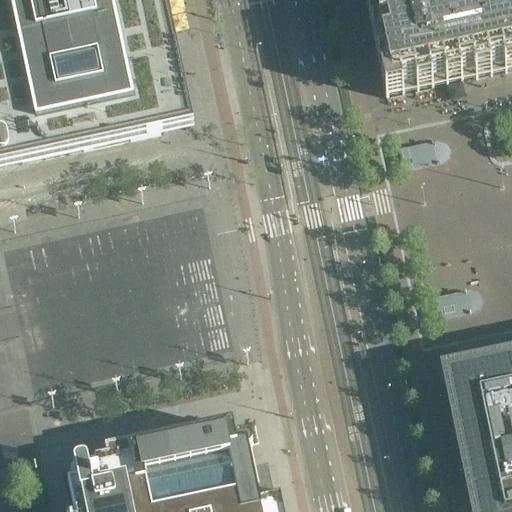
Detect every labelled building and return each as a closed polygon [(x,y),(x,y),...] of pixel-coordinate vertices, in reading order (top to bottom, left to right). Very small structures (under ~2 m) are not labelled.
[(174,39),(165,0),(0,0),(0,173),(7,172),(33,167),(32,164),(163,136),(190,131),(174,57),(174,54),(173,54),(170,40),(174,39)] [(166,0),(175,34),(194,30),(186,0),(166,0)] [(511,0),(365,0),(389,108),(511,81),(511,0)] [(437,146),(436,146),(401,154),(406,177),(441,170),(442,170),(443,170),(444,169),(445,169),(445,168),(446,168),(447,167),(448,167),(448,166),(449,166),(449,165),(450,164),(450,163),(450,162),(451,162),(451,161),(451,160),(451,159),(451,158),(451,157),(451,156),(451,155),(450,154),(450,153),(450,152),(449,152),(449,151),(448,150),(448,149),(447,149),(446,148),(445,147),(444,147),(443,147),(442,146),(441,146),(440,146),(439,146),(438,146),(437,146)] [(466,295),(430,302),(435,327),(471,320),(476,319),(479,316),(481,312),(483,307),(482,303),(481,300),(479,298),(477,296),(474,295),(470,294),(466,295)] [(511,511),(511,365),(446,380),(471,495),(474,511),(511,511)] [(282,511),(280,500),(272,502),(267,476),(266,475),(265,474),(264,473),(263,473),(260,473),(258,474),(257,475),(257,476),(256,477),(256,478),(254,479),(249,453),(250,453),(251,452),(252,451),(252,450),(253,449),(253,448),(253,446),(252,445),(251,444),(250,443),(248,442),(247,442),(245,442),(236,444),(233,430),(136,451),(136,452),(124,454),(124,453),(107,457),(109,464),(95,467),(98,484),(91,485),(92,489),(69,494),(72,511),(282,511)]
